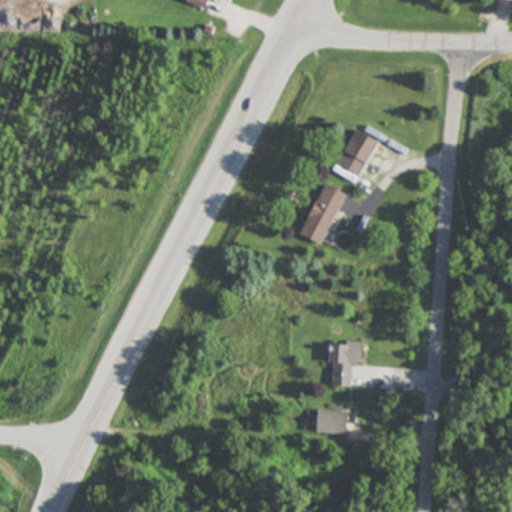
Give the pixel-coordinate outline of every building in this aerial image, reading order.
[(182,0),(182,1),(201,11),(206,0),(182,0)] [(357,178),(374,143),(351,132),(334,166),(357,178)] [(341,194),(319,184),(297,236),(319,246),(341,194)] [(347,388),(348,365),(360,366),(361,344),(326,342),(325,364),(330,365),(329,387),(347,388)] [(347,412),(313,411),(312,434),(347,435),(347,412)]
